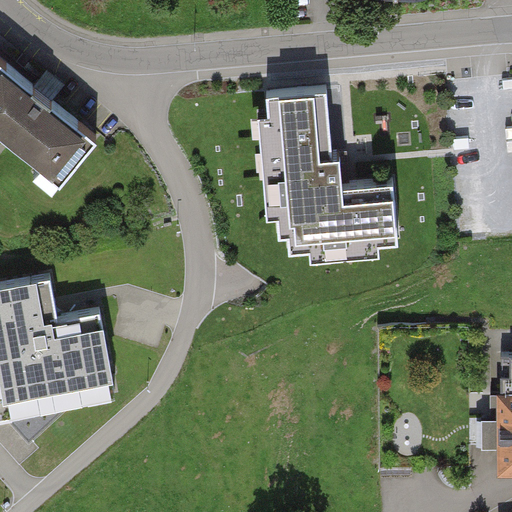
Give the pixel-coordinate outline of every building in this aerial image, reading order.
[(99,139),(0,59),(0,133),(62,184),(99,139)] [(324,88),(266,92),(268,114),(258,115),(266,215),(275,214),(277,235),(285,234),(286,250),(306,249),(307,261),(380,255),(379,242),(398,241),(392,180),(342,185),(339,154),(330,155),(324,88)] [(54,273),(0,281),(0,371),(5,407),(115,390),(105,322),(62,329),(54,273)] [(468,327),(377,328),(379,469),(470,468),(468,327)] [(499,474),(511,473),(511,359),(495,360),(499,474)]
